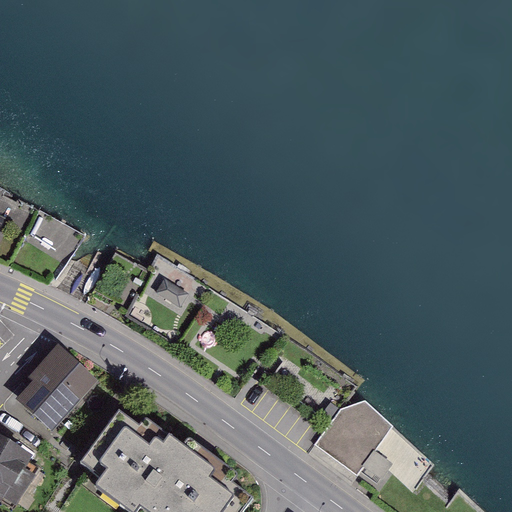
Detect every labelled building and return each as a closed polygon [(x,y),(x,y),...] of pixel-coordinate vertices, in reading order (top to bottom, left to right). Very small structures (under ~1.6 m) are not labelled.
[(150,325),(175,333),(187,299),(162,290),(150,325)] [(92,384),(58,352),(32,379),(36,383),(20,400),(50,429),(92,384)] [(116,427),(96,472),(137,504),(143,496),(164,511),(217,511),(236,488),(214,471),(223,460),(166,416),(156,429),(130,409),(116,427)] [(345,413),(315,452),(358,482),(400,433),(372,410),(345,413)] [(0,444),(0,496),(13,505),(29,479),(21,474),(28,463),(0,444)]
